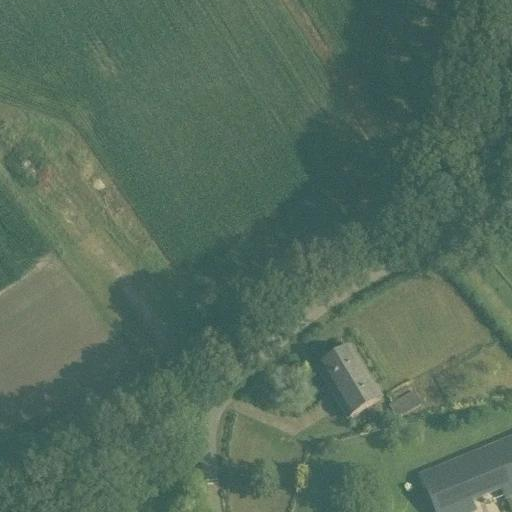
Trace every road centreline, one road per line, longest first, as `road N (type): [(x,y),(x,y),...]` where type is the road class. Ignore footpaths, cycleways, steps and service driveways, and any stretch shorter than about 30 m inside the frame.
road 1 (unclassified): [(190,416),(290,330),(396,258),(511,207)]
road 2 (track): [(488,0),(423,199),(421,248)]
road 3 (unclassified): [(39,511),(190,416)]
